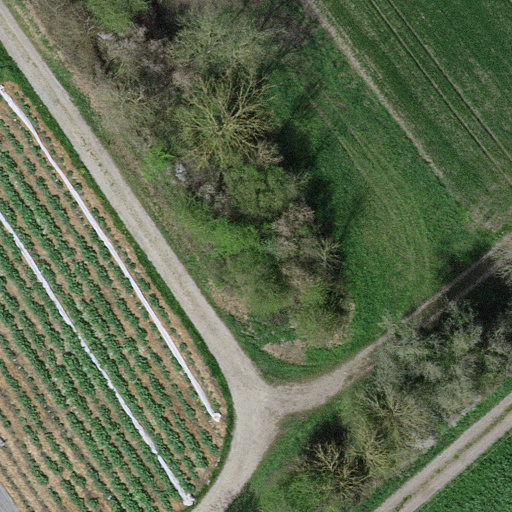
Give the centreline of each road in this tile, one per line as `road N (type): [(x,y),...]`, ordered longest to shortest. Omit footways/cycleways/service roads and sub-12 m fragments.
road 1 (track): [(0,7),(259,402),(234,475),(207,511)]
road 2 (track): [(259,402),(341,380),(511,242)]
road 3 (track): [(387,511),(511,402)]
